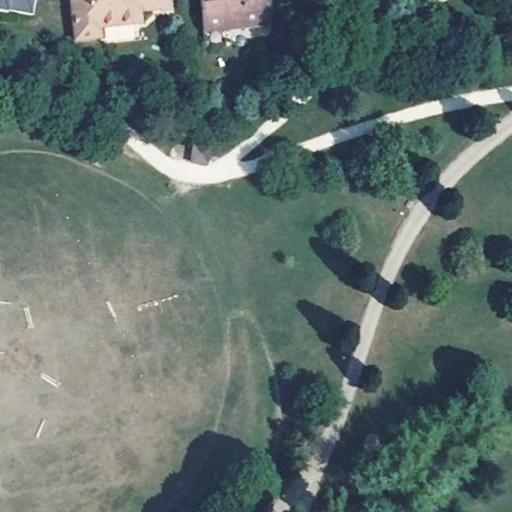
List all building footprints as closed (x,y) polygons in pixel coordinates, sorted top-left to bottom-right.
[(0,0),(0,16),(5,18),(5,14),(31,19),(34,0),(0,0)] [(70,0),(75,45),(99,42),(97,32),(140,26),(139,17),(158,14),(167,13),(166,5),(165,0),(70,0)] [(262,24),(262,23),(260,0),(201,0),(205,36),(226,34),(225,28),(262,24)] [(260,0),(262,23),(268,18),(266,0),(260,0)] [(167,13),(158,14),(158,20),(172,18),(171,5),(166,5),(167,13)] [(225,28),(226,34),(260,30),(262,24),(225,28)] [(209,149),(173,142),(170,160),(206,167),(209,149)]
